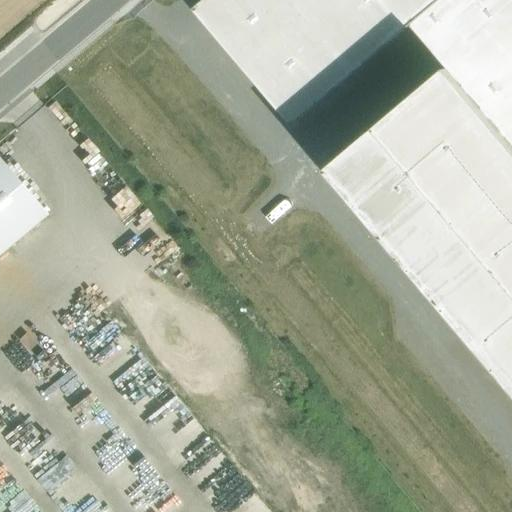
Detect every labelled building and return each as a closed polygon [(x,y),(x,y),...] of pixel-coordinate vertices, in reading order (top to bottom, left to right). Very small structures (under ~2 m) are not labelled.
[(207,0),(195,10),(295,126),(413,25),(442,0),(207,0)] [(511,0),(442,0),(413,25),(448,69),(511,144),(511,0)] [(511,144),(448,69),(377,129),(511,287),(511,144)] [(511,287),(377,129),(329,171),(511,386),(511,287)] [(0,160),(0,252),(46,214),(0,160)]
